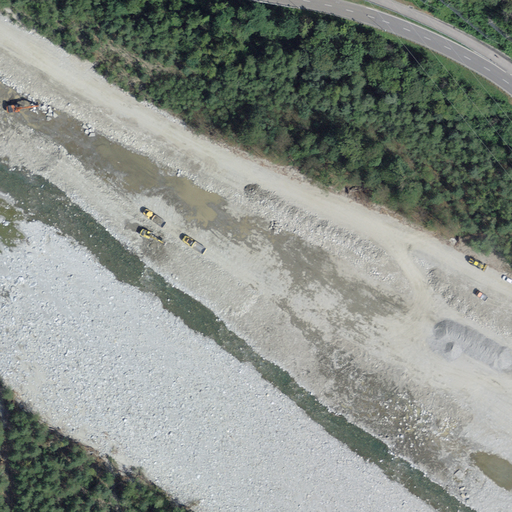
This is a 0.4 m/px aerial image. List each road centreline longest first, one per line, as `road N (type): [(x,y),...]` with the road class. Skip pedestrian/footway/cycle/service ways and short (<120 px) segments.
road 1 (secondary): [(511,85),(422,35),(300,0)]
road 2 (residential): [(379,0),(511,65)]
